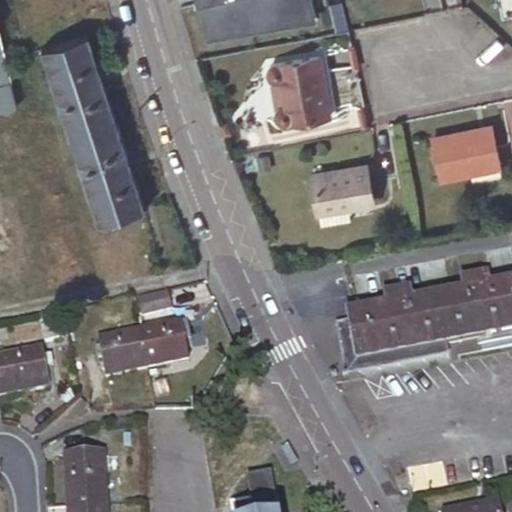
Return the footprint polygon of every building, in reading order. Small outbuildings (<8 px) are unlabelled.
[(210,0),(212,5),(202,6),(207,30),(283,15),(283,12),(289,11),(291,21),(315,16),(311,0),(210,0)] [(207,30),(208,35),(291,21),(289,11),(283,12),(283,15),(207,30)] [(0,77),(12,74),(0,27),(0,77)] [(42,47),(98,221),(147,206),(89,31),(42,47)] [(337,109),(326,50),(282,58),(276,60),(275,60),(274,61),(273,62),(273,63),(272,64),(272,65),(272,67),(272,68),(272,69),(272,70),(273,71),(273,72),(274,73),(274,74),(276,75),(278,76),(279,76),(280,77),(282,77),(283,76),(286,75),(290,100),(285,100),(284,101),(283,102),(282,102),(281,104),(281,105),(280,106),(280,108),(280,109),(280,111),(280,112),(281,113),(281,115),(282,116),(283,117),(285,117),(286,118),(287,118),(289,118),(293,117),(337,109)] [(279,76),(278,76),(282,102),(283,102),(284,101),(285,100),(290,100),(286,75),(283,76),(282,77),(280,77),(279,76)] [(433,135),(441,173),(502,159),(494,122),(433,135)] [(311,171),(317,207),(349,201),(372,196),(366,160),(311,171)] [(317,207),(320,218),(351,212),(349,201),(317,207)] [(351,323),(358,358),(445,342),(511,328),(511,279),(489,284),(487,272),(461,277),(464,289),(412,299),(410,287),(384,291),(386,304),(348,311),(351,323)] [(140,296),(143,313),(173,308),(170,291),(140,296)] [(82,306),(86,331),(101,327),(97,302),(82,306)] [(66,309),(70,334),(86,331),(82,306),(66,309)] [(66,309),(50,312),(55,337),(70,334),(66,309)] [(189,319),(142,328),(148,366),(190,358),(187,340),(193,339),(189,319)] [(445,342),(358,358),(351,323),(338,325),(348,376),(448,357),(445,342)] [(142,328),(98,336),(105,374),(148,366),(142,328)] [(0,393),(51,385),(44,347),(0,354),(0,393)] [(111,425),(112,450),(133,449),(133,439),(138,439),(137,424),(111,425)] [(106,501),(104,449),(65,451),(68,503),(106,501)] [(249,476),(252,501),(275,496),(271,473),(249,476)] [(230,505),(231,511),(277,511),(275,496),(252,501),(230,505)] [(443,511),(499,511),(497,499),(443,510),(443,511)] [(106,511),(106,501),(68,503),(67,511),(106,511)]
